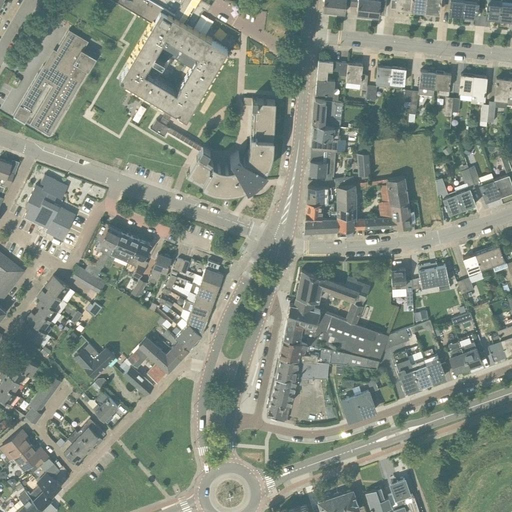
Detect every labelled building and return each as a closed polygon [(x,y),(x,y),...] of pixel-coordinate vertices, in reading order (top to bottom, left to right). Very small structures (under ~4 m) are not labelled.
[(227,165),(225,165),(223,165),(221,164),(219,164),(216,163),(215,162),(212,161),(205,157),(210,150),(202,146),(165,125),(173,111),(186,118),(227,49),(192,28),(204,8),(206,9),(209,3),(203,0),(116,0),(153,21),(119,78),(168,107),(160,121),(156,119),(151,127),(150,127),(164,136),(165,135),(164,135),(167,131),(200,150),(187,172),(205,183),(207,184),(209,185),(211,186),(216,187),(221,187),(226,188),(230,188),(232,188),(234,187),(238,187),(240,186),(242,185),(244,185),(246,184),(247,183),(248,185),(249,184),(247,180),(255,175),(258,178),(258,177),(257,176),(260,173),(263,170),(264,168),(265,167),(266,165),(267,163),(268,162),(269,158),(270,156),(271,154),(271,151),(272,147),(272,145),(275,100),(257,99),(257,97),(252,97),(249,144),(249,146),(248,148),(248,150),(247,152),(246,153),(246,154),(245,156),(236,150),(230,154),(235,163),(233,164),(231,165),(227,165)] [(323,0),(323,11),(334,12),(335,0),(323,0)] [(335,0),(334,12),(345,13),(345,5),(351,5),(351,0),(335,0)] [(356,14),(368,15),(369,0),(351,0),(351,5),(357,6),(356,14)] [(369,0),(368,15),(378,16),(379,8),(385,9),(386,0),(369,0)] [(396,0),(395,8),(410,10),(410,0),(396,0)] [(413,10),(413,8),(424,9),(424,0),(410,0),(410,10),(413,10)] [(424,0),(424,9),(424,11),(433,12),(433,9),(439,10),(439,0),(424,0)] [(449,0),(449,14),(462,15),(463,0),(449,0)] [(463,0),(462,15),(476,16),(477,0),(463,0)] [(485,17),(499,19),(501,3),(487,2),(485,17)] [(511,4),(501,3),(499,19),(511,20),(511,4)] [(29,123),(50,135),(96,57),(83,49),(88,41),(69,29),(47,67),(43,65),(13,115),(25,122),(48,83),(52,85),(29,123)] [(339,70),(339,74),(346,74),(348,62),(318,59),(316,78),(326,79),(326,78),(327,69),(339,70)] [(366,89),(366,85),(367,75),(361,74),(362,64),(348,62),(346,74),(346,80),(360,81),(360,89),(366,89)] [(389,85),(392,67),(377,65),(375,85),(389,86),(389,85)] [(402,83),(403,83),(405,68),(392,67),(389,85),(402,87),(402,83)] [(433,95),(434,87),(435,71),(420,70),(418,90),(411,90),(410,101),(409,113),(415,113),(417,93),(433,95)] [(439,94),(448,95),(450,72),(435,71),(434,87),(439,87),(439,94)] [(460,94),(471,95),(471,93),(472,93),(473,75),(460,74),(459,92),(460,92),(460,94)] [(477,93),(476,99),(484,99),(486,76),(473,75),(472,93),(477,93)] [(20,80),(15,77),(12,83),(17,86),(20,80)] [(496,77),(494,99),(507,100),(509,79),(496,77)] [(326,78),(326,79),(316,78),(315,92),(326,93),(325,99),(334,100),(337,100),(338,94),(333,94),(334,79),(326,78)] [(366,85),(366,89),(365,99),(375,100),(376,86),(366,85)] [(451,115),(451,111),(453,97),(446,96),(444,115),(451,115)] [(453,97),(451,111),(458,111),(460,98),(453,97)] [(315,99),(313,123),(338,127),(338,126),(339,126),(340,118),(335,118),(336,104),(334,103),(334,100),(325,99),(315,99)] [(489,104),(486,121),(493,121),(494,113),(495,106),(495,101),(494,101),(489,100),(489,104)] [(486,126),(486,121),(489,104),(483,103),(482,103),(479,125),(486,126)] [(311,149),(334,150),(336,151),(338,127),(313,123),(313,124),(314,132),(313,134),(312,134),(311,149)] [(442,150),(446,155),(451,152),(448,146),(442,150)] [(467,146),(464,151),(469,154),(472,149),(467,146)] [(309,174),(325,175),(325,179),(332,178),(333,162),(334,150),(311,149),(310,159),(309,174)] [(351,175),(353,175),(370,174),(368,153),(356,152),(357,165),(350,165),(351,175)] [(506,173),(507,172),(511,170),(510,164),(508,160),(506,153),(500,155),(502,162),(506,173)] [(0,182),(0,183),(10,186),(14,173),(9,171),(12,163),(0,158),(0,182)] [(469,167),(474,182),(479,180),(474,165),(469,167)] [(456,189),(455,190),(462,209),(476,204),(468,184),(474,182),(469,167),(468,167),(461,170),(460,170),(463,179),(466,178),(467,181),(455,186),(456,189)] [(75,214),(59,206),(59,205),(58,205),(53,203),(57,195),(62,198),(68,185),(44,174),(40,182),(44,184),(43,188),(36,184),(25,205),(29,207),(24,216),(48,227),(46,231),(63,239),(75,214)] [(511,190),(511,185),(511,182),(508,174),(494,179),(500,195),(511,190)] [(336,185),(354,183),(353,175),(351,175),(335,177),(335,185),(336,185)] [(390,203),(407,201),(404,176),(387,178),(388,184),(390,203)] [(442,177),(435,179),(437,194),(447,192),(442,177)] [(486,200),(500,195),(494,179),(493,177),(479,182),(486,200)] [(336,207),(337,207),(354,206),(354,203),(356,203),(356,189),(355,187),(380,184),(380,185),(388,184),(387,178),(354,183),(336,185),(336,207)] [(380,216),(392,216),(390,203),(388,184),(380,185),(382,201),(378,201),(380,216)] [(324,202),(324,201),(324,194),(331,194),(331,186),(308,186),(306,201),(324,202)] [(448,214),(462,209),(455,190),(448,192),(449,195),(442,197),(448,214)] [(328,214),(330,214),(330,212),(333,212),(333,206),(329,206),(329,202),(324,202),(306,201),(305,218),(321,218),(322,208),(328,209),(328,214)] [(392,216),(393,226),(394,226),(411,224),(410,215),(407,201),(390,203),(392,216)] [(337,229),(354,228),(354,218),(345,219),(345,215),(337,215),(337,211),(334,211),(334,202),(329,202),(329,206),(333,206),(333,212),(330,212),(330,214),(331,214),(331,218),(337,218),(337,229)] [(345,219),(354,218),(357,218),(357,212),(356,212),(356,203),(354,203),(354,206),(337,207),(337,211),(337,215),(345,215),(345,219)] [(364,227),(393,226),(392,216),(380,216),(364,217),(364,227)] [(316,230),(337,229),(337,218),(331,218),(321,218),(305,218),(304,228),(305,228),(306,230),(306,231),(316,230)] [(99,273),(109,254),(109,253),(120,231),(108,225),(100,240),(100,241),(95,249),(99,252),(100,250),(102,251),(95,264),(89,261),(85,269),(89,272),(95,275),(98,277),(99,273)] [(127,262),(128,262),(133,251),(139,239),(121,231),(120,231),(109,253),(109,254),(115,256),(117,253),(129,258),(127,262)] [(147,261),(143,260),(151,244),(139,239),(133,251),(128,262),(137,266),(132,276),(138,279),(139,278),(147,261)] [(505,261),(504,259),(499,244),(486,249),(492,264),(495,271),(502,268),(499,263),(505,261)] [(480,268),(492,264),(486,249),(475,253),(480,268)] [(0,300),(8,289),(4,286),(18,267),(0,252),(0,300)] [(159,270),(165,272),(170,257),(169,257),(170,256),(165,254),(164,255),(158,253),(150,275),(156,277),(159,270)] [(481,270),(480,268),(475,253),(463,257),(469,274),(481,270)] [(174,269),(180,271),(184,260),(178,257),(174,269)] [(200,271),(202,261),(193,258),(191,268),(200,271)] [(180,271),(186,273),(190,262),(184,260),(180,271)] [(223,273),(216,271),(219,264),(207,260),(204,267),(205,267),(202,276),(220,282),(223,273)] [(432,284),(438,283),(448,281),(445,264),(437,266),(436,262),(417,266),(420,277),(421,282),(431,280),(432,284)] [(71,276),(77,279),(84,269),(78,265),(71,276)] [(392,288),(406,287),(405,279),(405,268),(391,269),(392,288)] [(77,279),(82,283),(89,272),(85,269),(84,269),(77,279)] [(318,275),(302,269),(294,304),(313,308),(315,300),(318,300),(321,286),(329,290),(329,291),(353,300),(352,301),(346,317),(344,320),(345,320),(356,324),(356,323),(369,285),(356,280),(356,279),(348,276),(345,284),(319,275),(319,274),(318,274),(318,275)] [(82,283),(88,286),(95,275),(89,272),(82,283)] [(61,298),(63,295),(69,287),(53,275),(47,283),(50,285),(48,288),(61,298)] [(88,286),(93,290),(100,278),(98,277),(95,275),(88,286)] [(199,285),(217,291),(220,282),(202,276),(199,285)] [(463,279),(467,290),(473,289),(469,277),(463,279)] [(100,278),(93,290),(99,293),(106,282),(100,278)] [(139,278),(138,279),(131,293),(139,296),(146,282),(139,278)] [(461,292),(467,290),(463,279),(457,281),(457,282),(459,286),(461,292)] [(196,293),(214,300),(217,291),(199,285),(192,282),(190,290),(196,293)] [(61,298),(48,288),(45,292),(42,290),(37,296),(41,299),(54,308),(59,312),(66,302),(61,298)] [(192,302),(210,308),(214,300),(196,293),(192,302)] [(54,308),(41,299),(36,305),(40,308),(37,311),(50,320),(57,310),(54,308)] [(210,308),(192,302),(186,300),(183,308),(189,310),(207,317),(210,308)] [(94,315),(101,306),(94,301),(92,304),(90,303),(86,308),(94,315)] [(299,341),(303,324),(313,327),(319,310),(313,308),(294,304),(290,303),(283,337),(299,341)] [(413,312),(415,321),(428,318),(426,309),(413,312)] [(200,333),(202,332),(202,331),(207,317),(189,310),(186,320),(188,322),(200,333)] [(43,330),(50,320),(37,311),(35,314),(31,311),(26,318),(30,321),(30,320),(43,330)] [(453,325),(472,318),(469,311),(451,318),(453,325)] [(160,325),(166,319),(161,316),(157,322),(160,325)] [(162,324),(164,326),(167,329),(171,324),(166,319),(162,324)] [(422,331),(435,327),(432,319),(419,323),(422,331)] [(43,330),(30,320),(30,321),(25,327),(29,329),(26,333),(39,342),(45,334),(46,332),(43,330)] [(182,329),(196,341),(202,334),(200,333),(188,322),(182,329)] [(498,333),(505,353),(511,350),(511,323),(497,329),(498,333)] [(388,334),(382,349),(409,339),(405,328),(388,334)] [(174,344),(171,347),(181,357),(189,349),(179,340),(178,340),(175,337),(166,329),(162,334),(174,344)] [(175,337),(178,340),(179,340),(189,349),(196,341),(182,329),(175,337)] [(68,338),(75,343),(80,336),(73,331),(68,338)] [(493,358),(505,353),(498,333),(491,335),(493,340),(487,342),(493,358)] [(146,335),(138,345),(139,346),(140,345),(149,354),(157,360),(167,370),(168,371),(181,357),(171,347),(170,347),(165,352),(146,335)] [(299,341),(283,337),(279,356),(320,360),(329,362),(335,362),(345,363),(376,367),(379,360),(351,353),(299,341)] [(460,346),(468,367),(481,362),(474,341),(460,346)] [(140,345),(139,346),(128,358),(137,367),(149,354),(140,345)] [(50,350),(45,346),(40,351),(45,355),(50,350)] [(107,362),(107,363),(110,366),(117,359),(105,346),(98,353),(99,354),(107,362)] [(455,372),(468,367),(460,346),(447,351),(455,372)] [(405,390),(419,385),(413,369),(411,363),(410,363),(406,349),(393,354),(397,367),(402,380),(405,390)] [(94,356),(90,352),(80,362),(93,376),(107,363),(107,362),(99,354),(98,353),(94,356)] [(27,372),(28,371),(34,363),(22,353),(17,360),(20,362),(18,365),(27,372)] [(423,359),(431,380),(445,375),(437,354),(423,359)] [(305,377),(308,377),(327,377),(328,362),(329,362),(320,360),(279,356),(275,376),(292,377),(305,377)] [(419,385),(431,380),(423,359),(411,363),(413,369),(419,385)] [(167,370),(157,360),(147,372),(157,381),(167,370)] [(345,363),(335,362),(335,372),(344,373),(345,363)] [(20,382),(27,372),(18,365),(14,363),(12,366),(9,364),(4,370),(20,382)] [(130,365),(123,374),(145,393),(153,385),(130,365)] [(0,382),(13,392),(20,382),(4,370),(0,375),(0,377),(2,379),(0,382)] [(47,379),(57,387),(61,380),(51,373),(47,379)] [(292,377),(275,376),(266,415),(287,419),(295,384),(307,384),(307,377),(308,377),(305,377),(292,377)] [(367,381),(371,392),(379,389),(375,378),(367,381)] [(53,392),(57,387),(47,379),(43,384),(53,392)] [(0,397),(9,404),(15,396),(16,394),(13,392),(0,382),(0,397)] [(49,397),(53,392),(43,384),(39,389),(49,397)] [(46,401),(49,397),(39,389),(36,394),(46,401)] [(354,394),(361,414),(375,409),(368,389),(354,394)] [(109,397),(103,391),(97,397),(93,401),(99,407),(94,413),(103,421),(117,406),(109,397)] [(84,392),(81,395),(91,406),(94,404),(84,392)] [(43,406),(46,401),(36,394),(32,399),(43,406)] [(348,419),(361,414),(354,394),(341,399),(348,419)] [(39,411),(43,406),(32,399),(29,404),(32,406),(39,411)] [(29,411),(39,418),(42,413),(39,411),(32,406),(29,411)] [(35,423),(39,418),(29,411),(25,416),(35,423)] [(79,433),(92,445),(94,442),(97,445),(103,439),(101,437),(105,432),(90,418),(83,425),(85,427),(79,433)] [(0,422),(0,425),(3,429),(8,425),(4,419),(0,422)] [(13,457),(30,443),(25,436),(27,434),(23,428),(0,447),(0,448),(10,460),(13,457)] [(72,442),(71,442),(83,453),(86,450),(89,453),(95,447),(92,445),(79,433),(72,442)] [(72,442),(68,438),(59,447),(78,465),(83,459),(80,456),(83,453),(71,442),(72,442)] [(37,466),(39,464),(48,456),(44,451),(42,453),(38,448),(36,450),(30,443),(13,457),(24,470),(33,462),(37,466)] [(39,464),(45,471),(54,463),(48,456),(39,464)] [(44,490),(50,497),(61,484),(47,472),(37,483),(39,485),(43,489),(44,490)] [(393,509),(393,511),(407,511),(402,499),(410,496),(407,485),(407,484),(406,480),(405,480),(404,478),(390,483),(396,501),(397,501),(398,504),(397,504),(398,507),(393,509)] [(28,492),(27,493),(32,499),(33,499),(41,509),(52,498),(51,497),(51,498),(50,497),(44,490),(43,489),(39,485),(31,494),(28,492)] [(374,511),(392,506),(388,496),(384,498),(380,486),(365,491),(371,511),(374,511)] [(352,511),(359,510),(352,489),(331,496),(336,511),(352,511)] [(24,490),(18,497),(20,499),(7,511),(8,511),(37,511),(41,509),(33,499),(32,499),(27,493),(24,490)] [(336,511),(331,496),(318,501),(321,511),(336,511)]
